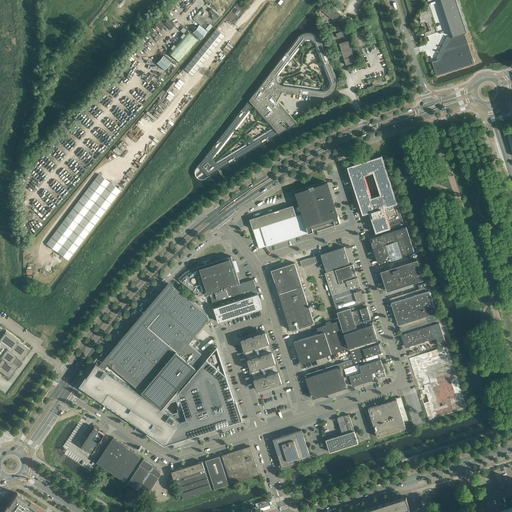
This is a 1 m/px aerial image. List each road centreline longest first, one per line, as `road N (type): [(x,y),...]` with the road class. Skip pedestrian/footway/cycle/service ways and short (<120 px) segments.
road 1 (track): [(56,260),(40,243),(97,170),(131,158),(261,0)]
road 2 (unclassified): [(307,416),(395,387),(401,368),(353,233),(258,263)]
road 3 (secondary): [(220,218),(314,158),(477,99)]
road 4 (secondary): [(215,212),(114,308),(59,386)]
road 5 (secondary): [(65,390),(135,296),(220,218)]
road 6 (unclassified): [(65,390),(170,458),(259,432)]
road 7 (secondary): [(429,104),(338,138),(248,188)]
road 8 (unclassified): [(259,432),(228,339),(233,329),(275,316)]
